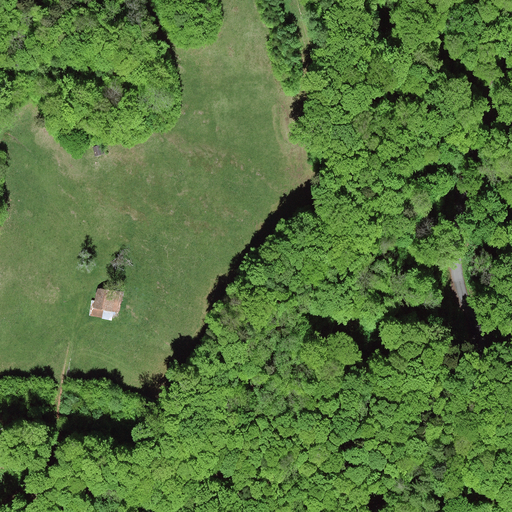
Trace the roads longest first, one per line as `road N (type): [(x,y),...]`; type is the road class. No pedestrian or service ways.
road 1 (unclassified): [(379,511),(432,452),(479,369),(454,253),(456,209),(511,33)]
road 2 (track): [(0,511),(49,461),(69,344),(85,302)]
